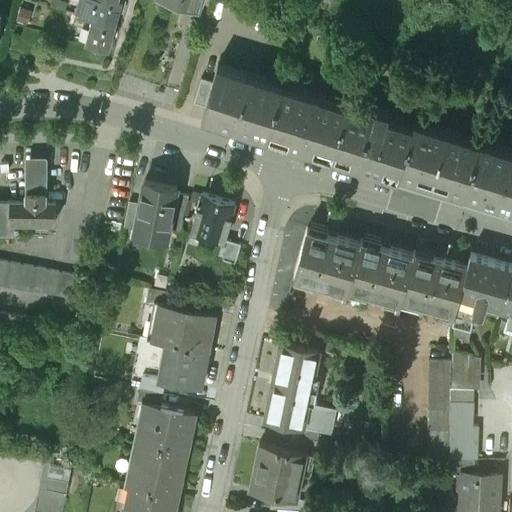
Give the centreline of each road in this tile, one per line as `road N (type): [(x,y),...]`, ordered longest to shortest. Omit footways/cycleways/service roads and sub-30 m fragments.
road 1 (residential): [(210,511),(285,169)]
road 2 (residential): [(285,169),(93,111),(53,108)]
road 3 (residential): [(511,234),(285,169)]
